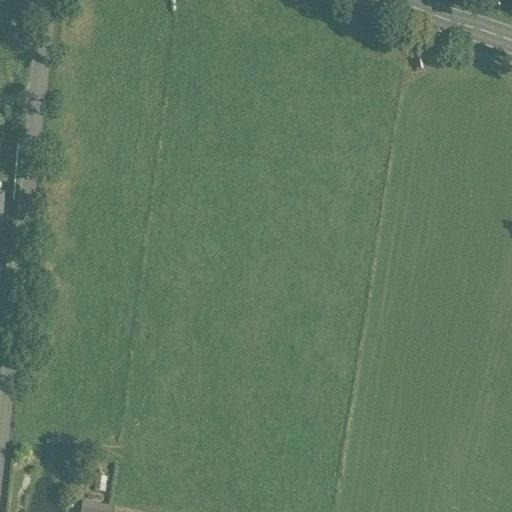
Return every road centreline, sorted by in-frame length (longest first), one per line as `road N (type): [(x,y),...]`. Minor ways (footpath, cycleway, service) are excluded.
road 1 (residential): [(411,181),(198,111),(37,82)]
road 2 (residential): [(12,334),(364,394)]
road 3 (unclassified): [(37,82),(12,334)]
road 4 (residential): [(364,394),(411,181)]
road 5 (secondary): [(511,56),(347,0)]
road 6 (residential): [(511,418),(364,394)]
